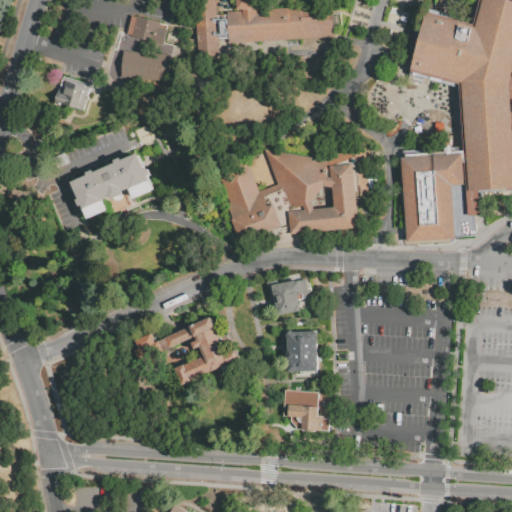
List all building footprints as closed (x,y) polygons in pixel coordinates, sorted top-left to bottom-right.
[(261,0),(262,12),(333,8),(335,37),(230,44),(229,40),(219,41),(220,58),(199,60),(194,0),(261,0)] [(401,153),(407,241),(476,236),(476,232),(475,215),(479,215),(478,195),(478,192),(511,189),(511,92),(511,84),(511,80),(511,0),(481,0),(474,26),(427,13),(413,67),(460,79),(463,80),(464,95),(467,149),(456,149),(427,151),(401,153)] [(155,23),(154,28),(167,32),(163,45),(129,36),(134,18),(155,23)] [(126,55),(170,59),(168,82),(124,79),(126,55)] [(64,95),(67,84),(90,91),(84,113),(56,104),(60,94),(64,95)] [(277,183),(263,149),(326,159),(325,156),(361,141),(366,194),(360,194),(360,197),(354,197),(357,226),(288,233),(286,210),(302,210),(300,205),(290,208),(282,189),(279,184),(277,183)] [(73,185),(90,178),(88,176),(95,173),(96,176),(117,166),(116,164),(123,161),(124,164),(140,156),(146,171),(151,169),(156,180),(151,182),(156,193),(136,202),(131,192),(124,195),(126,197),(113,203),(112,200),(105,203),(110,214),(90,223),(84,211),(79,213),(75,202),(80,200),(73,185)] [(216,169),(249,157),(261,188),(277,183),(279,184),(282,189),(263,194),(266,204),(272,202),(281,225),(238,241),(223,201),(227,200),(216,169)] [(274,289),(285,287),(286,285),(292,284),(294,285),(307,282),(310,301),(298,304),(300,312),(279,317),(274,289)] [(137,360),(132,350),(137,348),(133,338),(150,330),(154,339),(210,315),(215,326),(213,327),(224,352),(234,348),(238,358),(181,382),(174,367),(204,354),(200,346),(194,349),(191,342),(197,340),(195,336),(157,353),(159,358),(144,365),(141,358),(137,360)] [(318,333),(318,372),(295,373),(293,375),(290,371),(291,369),(291,362),(290,360),(290,355),(291,353),(290,340),(289,338),(292,335),(293,336),(307,336),(307,333),(318,333)] [(285,419),(287,392),(320,395),(318,421),(331,422),(329,434),(315,433),(315,434),(304,433),(304,426),(302,425),(298,421),(299,419),(285,419)] [(190,511),(177,503),(170,511),(190,511)]
